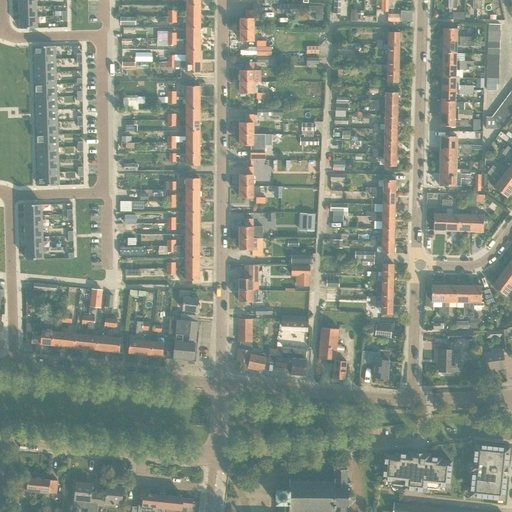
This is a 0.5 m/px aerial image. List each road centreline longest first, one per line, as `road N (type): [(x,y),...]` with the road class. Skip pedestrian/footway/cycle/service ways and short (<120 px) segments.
road 1 (residential): [(220,384),(221,0)]
road 2 (residential): [(415,266),(422,0)]
road 3 (residential): [(0,441),(213,458)]
road 4 (residential): [(220,384),(13,363)]
road 5 (residential): [(413,400),(220,384)]
road 6 (residential): [(403,439),(213,458)]
road 7 (residential): [(13,363),(8,192)]
road 8 (residential): [(104,192),(102,36)]
road 9 (residential): [(413,400),(415,266)]
